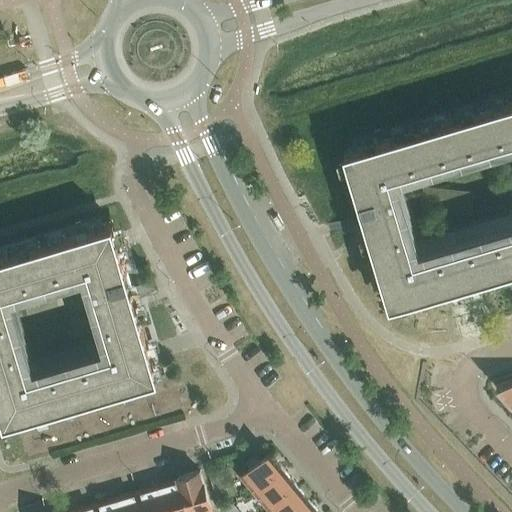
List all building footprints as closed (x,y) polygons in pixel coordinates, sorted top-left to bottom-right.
[(511,98),(346,148),(392,301),(511,265),(511,98)] [(0,253),(0,398),(6,419),(16,416),(25,413),(35,411),(44,408),(54,405),(64,402),(73,399),(83,396),(92,393),(102,391),(112,388),(121,385),(131,382),(140,379),(150,376),(151,376),(160,373),(156,361),(151,345),(123,248),(118,233),(114,220),(106,222),(85,228),(76,231),(66,234),(56,237),(46,240),(37,243),(27,246),(18,248),(8,251),(0,253)] [(511,379),(498,383),(497,384),(511,399),(511,379)] [(285,469),(270,452),(242,475),(257,492),(285,469)] [(229,494),(221,467),(210,470),(218,497),(229,494)] [(178,476),(179,479),(180,478),(190,511),(203,511),(213,509),(201,469),(178,476)] [(285,469),(257,492),(271,509),(298,486),(285,469)] [(190,511),(180,478),(179,479),(159,485),(166,511),(190,511)] [(166,511),(159,485),(138,491),(143,511),(166,511)] [(298,486),(271,509),(273,511),(300,511),(312,502),(298,486)] [(143,511),(138,491),(116,497),(120,511),(143,511)] [(120,511),(116,497),(95,504),(97,511),(120,511)] [(234,502),(220,507),(222,511),(234,511),(239,508),(234,502)] [(300,511),(320,511),(312,502),(300,511)]
